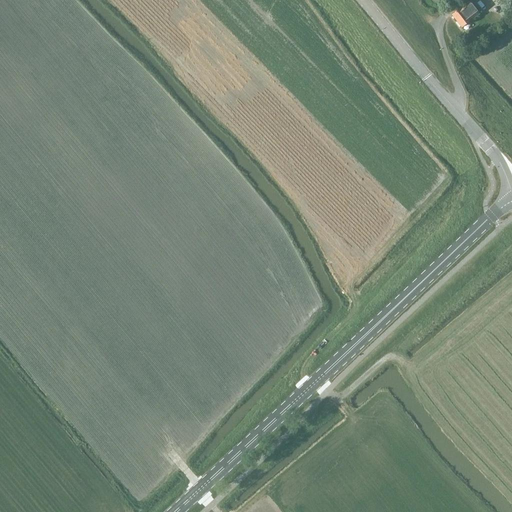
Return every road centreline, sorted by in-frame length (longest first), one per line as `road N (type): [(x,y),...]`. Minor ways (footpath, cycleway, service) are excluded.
road 1 (tertiary): [(175,511),(511,199)]
road 2 (tertiary): [(362,0),(501,165),(511,191)]
